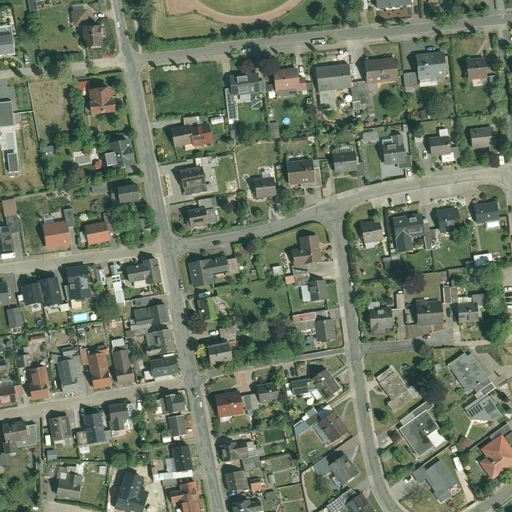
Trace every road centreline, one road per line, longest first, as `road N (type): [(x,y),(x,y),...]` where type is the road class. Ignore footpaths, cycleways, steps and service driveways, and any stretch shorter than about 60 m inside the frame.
road 1 (residential): [(511,16),(127,60)]
road 2 (residential): [(0,415),(190,377)]
road 3 (residential): [(127,60),(165,247)]
road 4 (residential): [(511,186),(499,175),(479,175),(335,206)]
road 5 (residential): [(165,247),(275,227),(335,206)]
road 6 (residential): [(353,351),(372,464),(394,511)]
road 7 (residential): [(0,268),(165,247)]
road 8 (residential): [(353,351),(190,377)]
road 9 (residential): [(335,206),(353,351)]
road 10 (residential): [(190,377),(216,511)]
road 11 (residential): [(165,247),(190,377)]
road 12 (residential): [(127,60),(0,74)]
